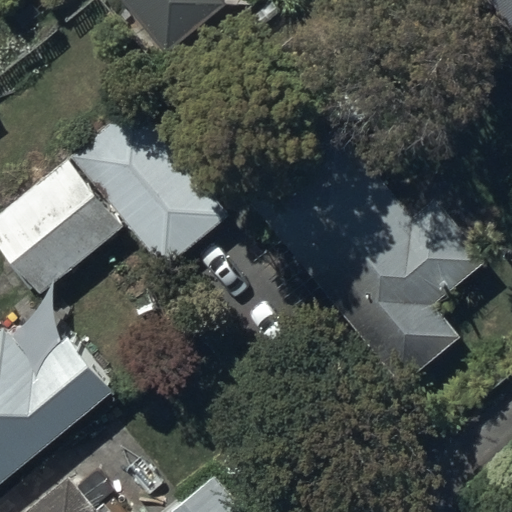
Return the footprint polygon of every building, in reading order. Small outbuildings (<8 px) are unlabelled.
[(131,0),(167,45),(222,0),(131,0)] [(511,0),(493,0),(511,24),(511,0)] [(140,96),(0,207),(0,238),(38,285),(127,214),(164,261),(230,209),(140,96)] [(346,119),(254,193),(399,370),(454,325),(432,297),(486,253),(435,191),(417,206),(346,119)] [(0,475),(75,415),(67,410),(113,371),(70,319),(39,344),(9,308),(0,314),(0,475)] [(108,511),(71,468),(18,511),(108,511)] [(250,511),(214,470),(164,511),(250,511)]
